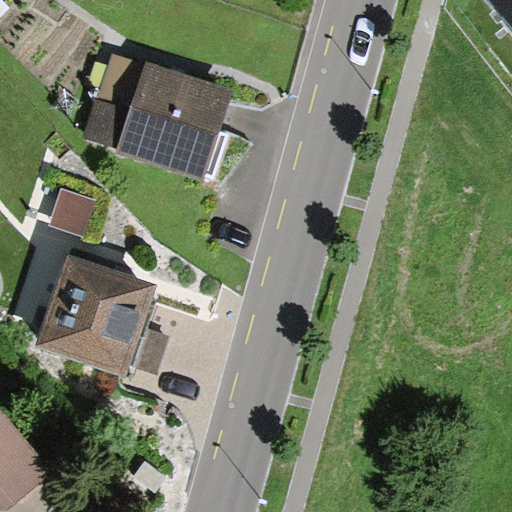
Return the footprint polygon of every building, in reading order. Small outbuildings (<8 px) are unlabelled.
[(511,0),(478,0),(511,45),(511,0)] [(227,86),(107,53),(82,142),(202,176),(227,86)] [(61,230),(92,238),(101,202),(70,194),(61,230)] [(150,279),(64,252),(35,345),(151,380),(165,335),(135,326),(150,279)] [(0,511),(21,511),(60,477),(0,409),(0,511)]
